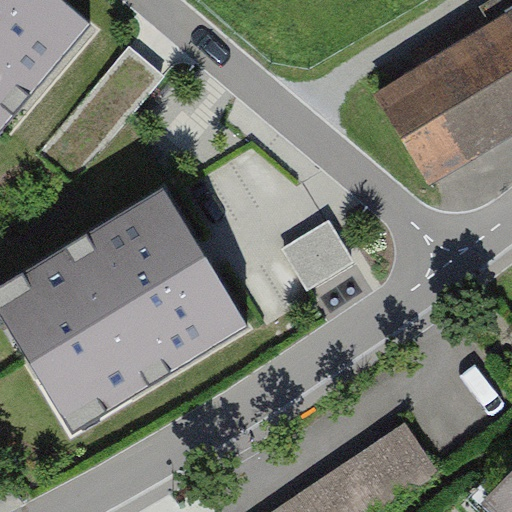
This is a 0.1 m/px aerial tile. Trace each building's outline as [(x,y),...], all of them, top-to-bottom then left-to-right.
[(0,0),(0,129),(91,22),(64,0),(0,0)] [(511,22),(378,101),(427,185),(511,135),(511,22)] [(74,186),(165,68),(130,42),(39,159),(74,186)] [(249,329),(166,183),(0,276),(0,294),(75,427),(249,329)] [(353,259),(330,221),(286,247),(309,286),(353,259)] [(416,426),(278,511),(404,511),(451,483),(416,426)] [(511,511),(511,456),(470,495),(485,511),(511,511)]
